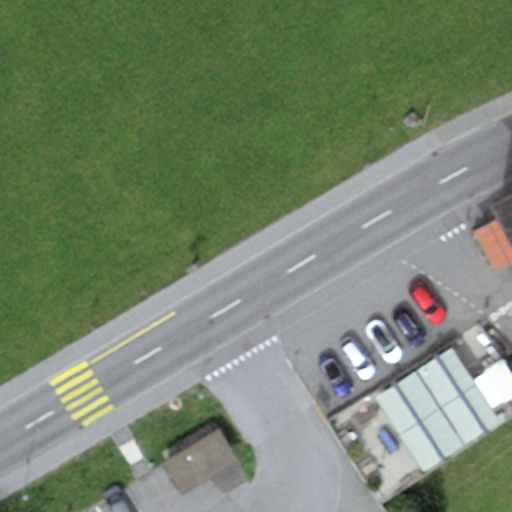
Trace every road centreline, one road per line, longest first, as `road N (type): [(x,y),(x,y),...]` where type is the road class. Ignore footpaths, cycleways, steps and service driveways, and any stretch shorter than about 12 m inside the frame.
road 1 (primary): [(0,440),(412,196)]
road 2 (residential): [(511,312),(412,196)]
